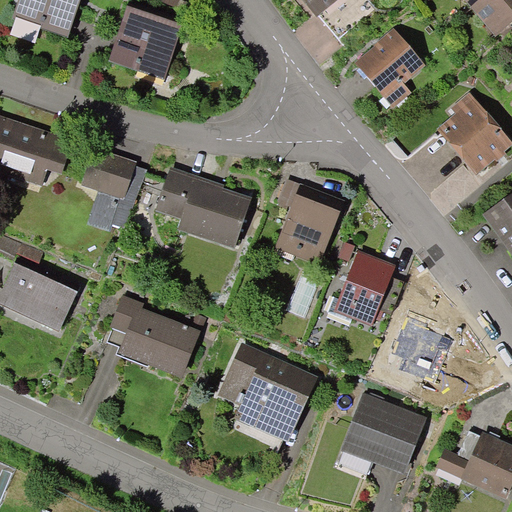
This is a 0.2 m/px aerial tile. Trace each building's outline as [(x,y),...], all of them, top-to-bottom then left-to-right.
[(18,0),(12,18),(68,37),(80,0),(18,0)] [(184,0),(160,0),(183,9),(186,1),(184,0)] [(337,0),(302,0),(317,17),(337,0)] [(511,0),(466,0),(496,35),(511,21),(511,0)] [(182,23),(128,5),(109,60),(164,78),(182,23)] [(425,64),(394,28),(355,61),(360,68),(367,76),(393,108),(411,92),(404,83),(425,64)] [(365,78),(367,76),(360,68),(358,70),(365,78)] [(511,144),(511,142),(470,92),(451,108),(455,113),(437,128),(476,175),(495,160),(497,162),(507,154),(504,151),(511,144)] [(73,139),(0,114),(0,171),(42,185),(47,169),(62,174),(73,139)] [(137,162),(94,147),(81,184),(99,190),(87,223),(110,231),(112,225),(126,229),(147,169),(136,165),(137,162)] [(225,184),(171,166),(156,211),(181,219),(178,229),(234,249),(252,197),(224,187),(225,184)] [(290,210),(300,183),(286,178),(276,204),(290,210)] [(345,200),(300,183),(290,210),(275,247),(319,264),(345,200)] [(511,194),(483,215),(511,254),(511,194)] [(1,235),(0,237),(0,248),(15,255),(20,243),(1,235)] [(338,257),(349,261),(355,245),(344,241),(338,257)] [(38,266),(44,251),(22,242),(20,243),(15,255),(38,266)] [(396,265),(358,251),(339,299),(335,311),(353,318),(372,326),(376,318),(379,310),(391,277),(396,265)] [(78,291),(15,262),(0,294),(0,303),(60,331),(78,291)] [(319,282),(302,275),(287,310),(305,317),(319,282)] [(404,282),(391,277),(379,310),(384,312),(391,315),(404,282)] [(148,363),(182,376),(201,330),(191,327),(143,307),(144,303),(122,294),(109,327),(113,328),(107,341),(119,346),(116,354),(147,366),(148,363)] [(353,318),(335,311),(339,299),(333,296),(326,313),(351,322),(353,318)] [(202,331),(207,317),(196,313),(191,327),(201,330),(202,331)] [(317,376),(242,342),(217,395),(239,405),(234,417),(287,442),(317,376)] [(385,398),(371,392),(369,395),(384,401),(385,398)] [(369,395),(364,393),(341,450),(345,452),(372,462),(405,475),(406,471),(409,463),(427,418),(384,401),(369,395)] [(489,434),(482,430),(480,436),(469,459),(460,478),(505,499),(511,484),(511,444),(499,438),(489,434)] [(469,459),(480,436),(468,431),(457,454),(469,459)] [(436,466),(460,478),(469,459),(457,454),(444,448),(436,466)] [(367,474),(372,462),(345,452),(340,464),(367,474)]
